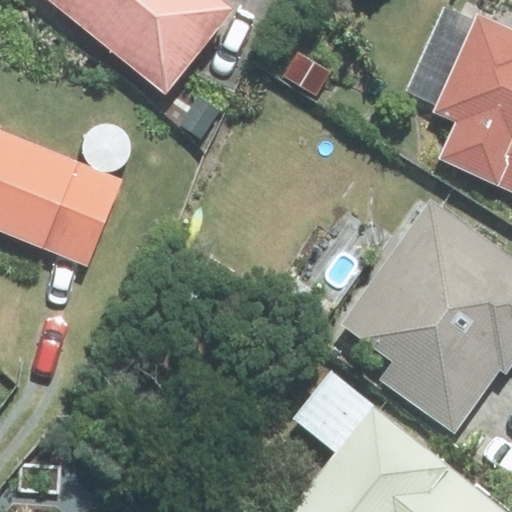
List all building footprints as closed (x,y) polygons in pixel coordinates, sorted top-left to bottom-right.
[(211,0),(39,0),(160,97),(228,14),(211,0)] [(511,36),(477,20),(433,115),(456,126),(440,163),(511,195),(511,36)] [(283,80),(314,98),(330,72),(299,54),(283,80)] [(0,236),(83,270),(118,186),(0,138),(0,236)] [(511,272),(420,210),(336,329),(388,366),(374,383),(452,437),(496,374),(502,378),(511,362),(511,272)] [(287,511),(489,511),(366,413),(287,511)]
